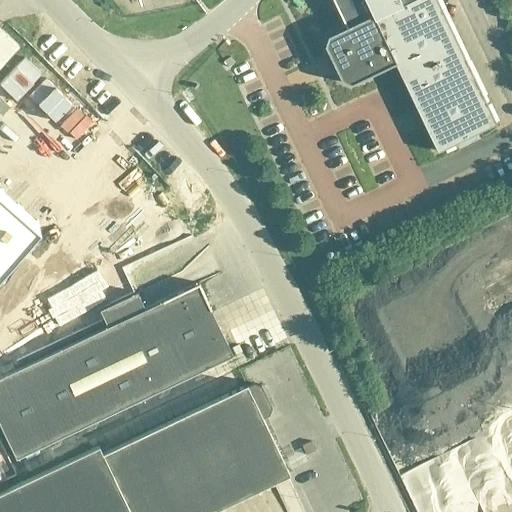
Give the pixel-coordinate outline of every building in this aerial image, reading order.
[(468,70),(433,0),(331,0),(345,28),(327,37),(324,47),(339,81),(350,86),(394,64),(410,98),(436,153),(495,125),(468,70)] [(0,66),(17,47),(0,30),(0,66)] [(232,357),(222,337),(197,285),(144,310),(136,294),(99,312),(107,328),(0,378),(0,427),(15,460),(232,357)] [(212,511),(288,476),(260,416),(266,414),(268,408),(258,387),(252,385),(247,388),(246,386),(101,454),(98,447),(0,493),(0,511),(212,511)] [(305,456),(315,452),(310,443),(301,447),(305,456)]
